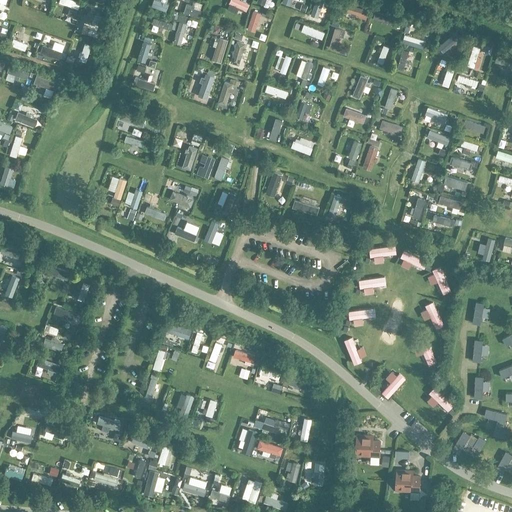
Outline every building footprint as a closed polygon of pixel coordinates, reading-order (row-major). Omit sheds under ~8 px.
[(80,2),(73,0),(59,0),(59,3),(78,9),(80,2)] [(167,11),(169,3),(157,0),(154,0),(153,7),(167,11)] [(249,3),(240,0),(230,0),(229,4),(247,11),(249,3)] [(347,5),(345,13),(367,19),(369,11),(347,5)] [(86,6),(82,11),(86,14),(90,10),(90,9),(86,6)] [(201,12),(185,7),(183,13),(200,17),(201,12)] [(253,11),(248,30),(255,32),(260,13),(253,11)] [(395,18),(376,12),(373,20),(393,26),(395,18)] [(413,12),(410,22),(416,24),(419,14),(413,12)] [(179,14),(177,20),(185,22),(187,17),(179,14)] [(101,17),(95,15),(89,34),(95,36),(101,17)] [(151,24),(170,30),(172,23),(153,18),(151,24)] [(174,43),(182,45),(188,25),(180,23),(174,43)] [(304,24),(301,31),(322,39),(325,32),(304,24)] [(14,26),(13,34),(20,35),(21,27),(14,26)] [(343,31),(335,28),(329,47),(337,50),(343,31)] [(440,34),(437,47),(450,50),(453,37),(440,34)] [(426,41),(405,35),(403,41),(424,47),(426,41)] [(227,39),(219,37),(212,60),(221,62),(227,39)] [(9,46),(24,50),(27,43),(11,38),(9,46)] [(251,39),(250,46),(257,47),(258,40),(251,39)] [(246,44),(236,41),(230,63),(239,66),(246,44)] [(90,45),(85,43),(79,61),(85,63),(90,45)] [(146,62),(151,45),(143,43),(138,59),(146,62)] [(40,54),(58,60),(61,52),(42,46),(40,54)] [(389,48),(383,46),(378,62),(384,64),(389,48)] [(467,66),(475,69),(481,48),(473,46),(467,66)] [(403,71),(409,53),(402,51),(397,69),(403,71)] [(373,63),(375,57),(369,54),(366,60),(373,63)] [(511,58),(496,54),(494,62),(511,67),(511,58)] [(286,56),(279,72),(286,74),(292,58),(286,56)] [(313,64),(306,61),(300,76),(307,79),(313,64)] [(6,72),(27,80),(29,72),(8,65),(6,72)] [(330,69),(323,66),(316,83),(324,86),(330,69)] [(208,68),(206,74),(213,76),(215,71),(208,68)] [(449,88),(454,70),(446,68),(441,85),(449,88)] [(57,83),(35,75),(32,84),(54,92),(57,83)] [(198,95),(207,99),(214,79),(205,75),(198,95)] [(280,75),(276,84),(282,86),(285,77),(280,75)] [(459,75),(457,82),(475,88),(477,81),(459,75)] [(353,96),(360,99),(368,79),(361,76),(353,96)] [(156,82),(136,77),(134,84),(153,90),(156,82)] [(303,79),(300,86),(306,89),(309,81),(303,79)] [(233,87),(225,84),(219,103),(228,105),(233,87)] [(288,84),(286,91),(287,91),(295,94),(296,86),(288,84)] [(287,91),(267,85),(265,92),(285,99),(287,91)] [(392,88),(385,107),(392,110),(398,90),(392,88)] [(324,93),(322,98),(328,101),(331,96),(324,93)] [(301,118),(305,101),(298,100),(295,117),(301,118)] [(428,107),(425,114),(445,121),(448,114),(428,107)] [(343,117),(363,124),(366,115),(346,108),(343,117)] [(120,121),(142,126),(145,117),(122,111),(120,121)] [(37,119),(18,112),(15,120),(34,127),(37,119)] [(374,112),(372,119),(380,121),(382,115),(374,112)] [(155,119),(154,126),(160,128),(162,121),(155,119)] [(403,126),(382,120),(379,129),(400,135),(403,126)] [(470,121),(467,129),(483,135),(486,127),(470,121)] [(0,130),(9,134),(12,127),(0,122),(0,130)] [(258,128),(255,137),(260,139),(263,130),(258,128)] [(427,137),(448,145),(450,138),(429,130),(427,137)] [(124,143),(141,147),(143,139),(126,135),(124,143)] [(16,137),(9,156),(15,158),(22,139),(16,137)] [(312,146),(299,143),(300,138),(293,137),(290,148),(311,152),(312,146)] [(368,138),(367,143),(378,146),(379,142),(368,138)] [(478,146),(461,140),(459,145),(477,151),(478,146)] [(355,160),(361,143),(354,141),(348,158),(355,160)] [(197,149),(190,146),(183,167),(190,170),(197,149)] [(379,149),(370,146),(362,167),(371,170),(379,149)] [(440,149),(438,155),(444,157),(446,151),(440,149)] [(511,154),(497,149),(495,156),(511,161),(511,154)] [(199,166),(195,174),(207,179),(214,159),(201,155),(198,162),(204,164),(202,167),(199,166)] [(472,164),(451,156),(449,163),(470,171),(472,164)] [(215,177),(223,180),(229,160),(222,157),(215,177)] [(426,161),(418,158),(410,180),(418,183),(426,161)] [(13,169),(5,167),(0,182),(0,187),(7,189),(13,169)] [(267,194),(275,196),(281,174),(273,171),(267,194)] [(225,180),(231,182),(234,177),(227,174),(225,180)] [(511,178),(500,174),(498,181),(511,185),(511,178)] [(468,184),(445,176),(442,184),(465,192),(468,184)] [(114,196),(121,199),(126,180),(119,178),(114,196)] [(191,187),(189,193),(195,196),(197,190),(191,187)] [(135,189),(130,207),(136,209),(142,192),(135,189)] [(147,191),(144,198),(150,200),(153,193),(147,191)] [(171,199),(190,206),(193,198),(173,192),(171,199)] [(222,209),(229,212),(235,196),(228,193),(222,209)] [(327,217),(335,219),(341,198),(333,196),(327,217)] [(463,204),(441,196),(438,203),(460,211),(463,204)] [(426,199),(418,197),(413,217),(421,219),(426,199)] [(317,214),(319,207),(295,200),(293,207),(317,214)] [(144,212),(166,221),(169,214),(147,205),(144,212)] [(130,209),(126,219),(132,221),(135,211),(130,209)] [(454,218),(434,213),(432,223),(452,228),(454,218)] [(204,240),(211,243),(219,223),(212,221),(204,240)] [(174,235),(194,242),(197,235),(177,227),(174,235)] [(483,260),(490,261),(495,240),(488,238),(483,260)] [(369,254),(396,253),(395,244),(368,246),(369,254)] [(21,251),(1,245),(0,248),(0,252),(19,258),(21,251)] [(403,248),(399,258),(425,268),(428,258),(403,248)] [(440,292),(449,289),(441,264),(432,267),(440,292)] [(69,271),(49,265),(46,273),(67,279),(69,271)] [(359,287),(386,283),(385,274),(357,278),(359,287)] [(18,278),(11,276),(5,293),(12,296),(18,278)] [(82,283),(77,299),(84,301),(89,285),(82,283)] [(434,299),(425,302),(434,327),(443,324),(434,299)] [(473,324),(481,325),(484,303),(476,302),(473,324)] [(375,306),(347,309),(348,318),(376,315),(375,306)] [(75,313),(55,307),(53,314),(73,320),(75,313)] [(192,331),(170,324),(168,332),(189,338),(192,331)] [(46,325),(44,331),(51,334),(53,328),(46,325)] [(203,334),(197,332),(191,350),(198,352),(203,334)] [(511,332),(503,338),(507,346),(511,343),(511,332)] [(427,363),(436,361),(428,335),(419,338),(427,363)] [(63,344),(45,339),(43,346),(61,351),(63,344)] [(472,361),(481,362),(483,341),(474,340),(472,361)] [(221,345),(215,343),(210,361),(216,363),(221,345)] [(179,363),(183,352),(174,348),(170,359),(179,363)] [(153,368),(160,370),(165,353),(158,350),(153,368)] [(254,355),(235,350),(233,358),(252,363),(254,355)] [(38,358),(35,365),(55,372),(58,365),(38,358)] [(244,365),(240,374),(248,377),(252,369),(244,365)] [(511,365),(500,369),(503,376),(511,373),(511,365)] [(280,373),(260,367),(258,374),(278,380),(280,373)] [(400,371),(380,390),(387,397),(407,378),(400,371)] [(474,400),(483,400),(484,376),(475,376),(474,400)] [(310,383),(290,377),(288,385),(308,391),(310,383)] [(145,397),(151,398),(156,381),(150,379),(145,397)] [(439,402),(446,395),(435,384),(428,391),(439,402)] [(181,413),(187,415),(193,397),(186,395),(181,413)] [(204,407),(206,400),(199,398),(197,405),(204,407)] [(210,400),(205,416),(212,418),(217,402),(210,400)] [(506,422),(507,414),(486,409),(484,417),(506,422)] [(120,423),(99,417),(97,424),(119,430),(120,423)] [(311,419),(304,418),(301,441),(308,442),(311,419)] [(279,427),(263,423),(261,430),(277,434),(279,427)] [(65,429),(47,424),(45,431),(63,437),(65,429)] [(249,429),(242,451),(249,453),(256,431),(249,429)] [(134,431),(131,439),(152,446),(155,438),(134,431)] [(464,431),(452,449),(459,454),(471,436),(464,431)] [(12,432),(11,438),(30,442),(31,436),(12,432)] [(356,455),(365,455),(379,456),(380,441),(373,441),(373,436),(357,435),(356,455)] [(283,447),(260,440),(257,450),(281,456),(283,447)] [(169,448),(163,446),(158,464),(165,465),(169,448)] [(20,464),(28,466),(29,459),(23,457),(24,452),(12,449),(8,466),(18,469),(20,464)] [(511,456),(506,452),(494,470),(502,475),(511,458),(511,456)] [(140,459),(134,477),(140,479),(146,461),(140,459)] [(74,461),(71,468),(84,473),(86,466),(74,461)] [(323,461),(315,461),(314,484),(321,485),(323,461)] [(294,462),(290,481),(296,483),(300,464),(294,462)] [(50,465),(49,470),(59,473),(61,468),(50,465)] [(23,474),(6,468),(5,473),(21,479),(23,474)] [(396,490),(411,491),(419,491),(420,476),(413,476),(413,471),(397,470),(396,490)] [(159,473),(149,471),(143,494),(153,497),(159,473)] [(52,479),(33,473),(31,480),(50,486),(52,479)] [(95,473),(93,480),(114,485),(116,479),(95,473)] [(81,480),(61,474),(59,481),(79,486),(81,480)] [(261,482),(255,480),(248,502),(254,504),(261,482)] [(183,482),(181,490),(204,496),(206,489),(183,482)] [(219,482),(217,490),(227,493),(230,485),(219,482)] [(210,497),(228,503),(230,495),(212,489),(210,497)] [(289,503),(266,495),(263,504),(286,511),(289,503)] [(434,509),(434,500),(426,500),(426,509),(434,509)]
